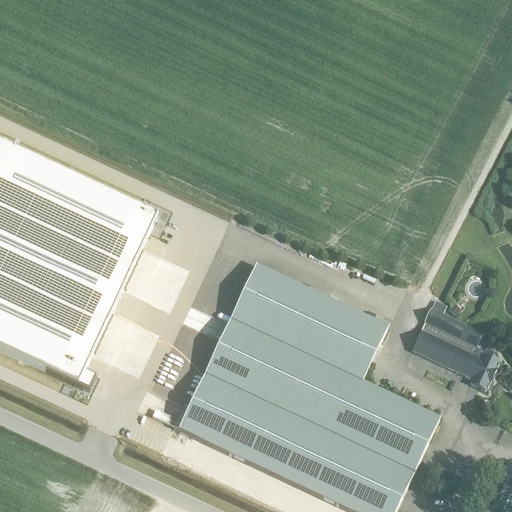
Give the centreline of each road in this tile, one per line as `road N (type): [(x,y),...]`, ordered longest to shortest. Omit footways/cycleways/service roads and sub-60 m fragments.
road 1 (track): [(404,330),(511,123)]
road 2 (unknown): [(108,417),(209,219)]
